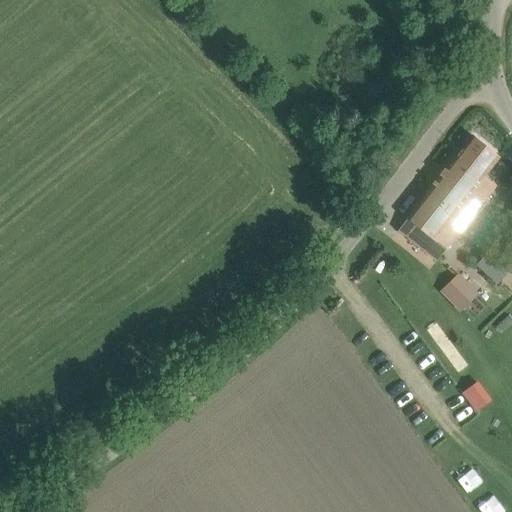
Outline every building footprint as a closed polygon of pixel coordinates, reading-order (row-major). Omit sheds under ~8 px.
[(400,229),(438,259),(496,185),(484,176),(500,156),(473,135),(400,229)] [(475,263),(490,280),(507,264),(492,247),(475,263)] [(459,274),(449,284),(469,304),(479,294),(459,274)] [(475,379),(459,392),(475,411),(491,399),(475,379)] [(454,479),(468,494),(483,481),(468,465),(454,479)] [(487,511),(503,511),(510,506),(496,491),(482,506),(487,511)]
